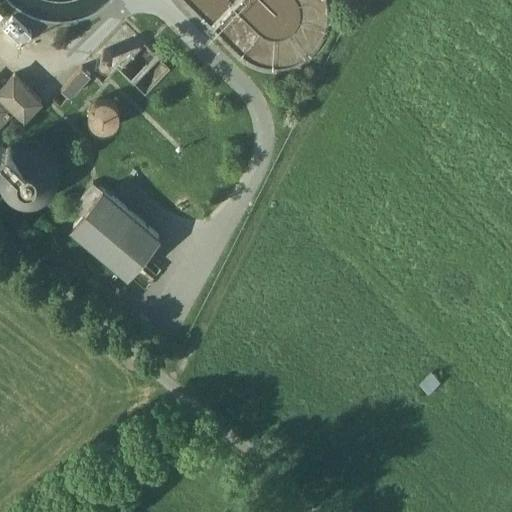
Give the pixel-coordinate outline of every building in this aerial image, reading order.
[(13,16),(3,25),(22,44),(32,34),(13,16)] [(91,75),(82,67),(63,88),(72,96),(91,75)] [(43,98),(16,71),(0,88),(27,114),(43,98)] [(0,120),(15,106),(25,116),(27,114),(0,88),(0,120)] [(119,105),(111,98),(106,97),(102,97),(93,103),(90,110),(91,118),(95,125),(102,128),(111,128),(117,124),(121,114),(119,105)] [(43,139),(27,137),(17,141),(8,148),(2,159),(1,175),(5,185),(16,195),(29,199),(44,197),(55,188),(61,180),(62,172),(62,162),(60,155),(53,146),(43,139)] [(96,181),(76,204),(86,213),(106,189),(96,181)] [(161,236),(106,189),(86,213),(75,225),(130,272),(161,236)] [(431,373),(422,383),(428,389),(437,379),(431,373)]
